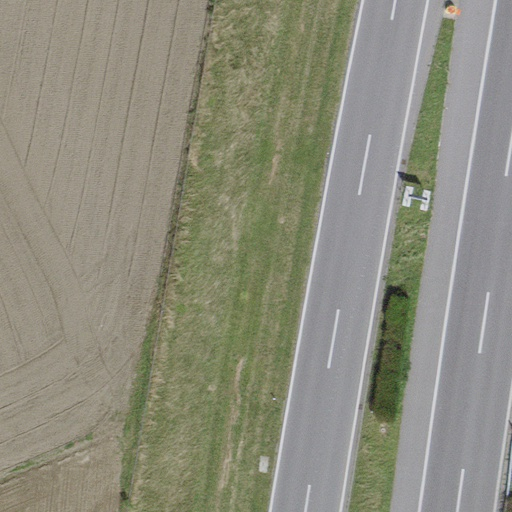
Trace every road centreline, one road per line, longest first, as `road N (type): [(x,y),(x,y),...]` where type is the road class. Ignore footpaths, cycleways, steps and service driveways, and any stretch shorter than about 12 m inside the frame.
road 1 (motorway): [(393,0),(302,511)]
road 2 (motorway): [(511,124),(455,511)]
